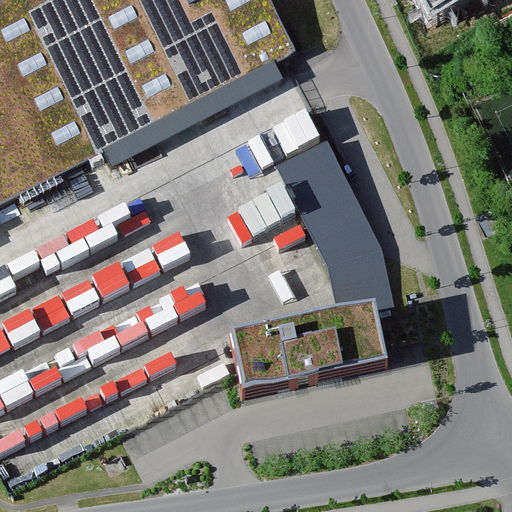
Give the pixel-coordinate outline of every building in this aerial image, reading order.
[(265,0),(21,0),(0,11),(0,209),(296,58),(265,0)] [(309,105),(225,147),(240,177),(324,135),(309,105)] [(337,303),(391,281),(334,138),(280,160),(337,303)] [(284,259),(312,244),(275,174),(247,189),(252,198),(264,191),(271,205),(246,218),(276,274),(289,267),(284,259)] [(0,438),(1,441),(199,369),(189,342),(169,349),(161,326),(225,303),(215,275),(126,308),(112,270),(0,311),(0,438)] [(226,341),(239,401),(316,384),(383,370),(370,310),(226,341)]
